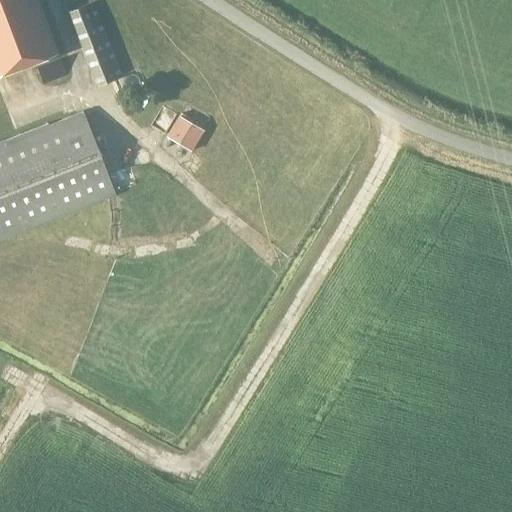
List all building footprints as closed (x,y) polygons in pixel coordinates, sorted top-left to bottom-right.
[(0,0),(0,77),(56,53),(35,0),(0,0)] [(90,4),(67,14),(95,85),(118,76),(90,4)] [(0,144),(0,237),(112,193),(80,113),(0,144)] [(188,152),(201,130),(178,116),(165,137),(188,152)] [(108,172),(112,186),(125,182),(120,168),(108,172)]
